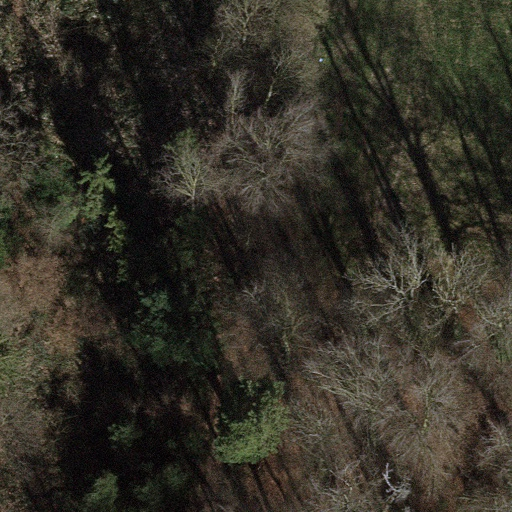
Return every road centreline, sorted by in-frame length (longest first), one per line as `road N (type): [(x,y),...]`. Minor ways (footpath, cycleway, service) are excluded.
road 1 (track): [(211,511),(275,255)]
road 2 (track): [(275,255),(338,0)]
road 3 (track): [(511,299),(275,255)]
